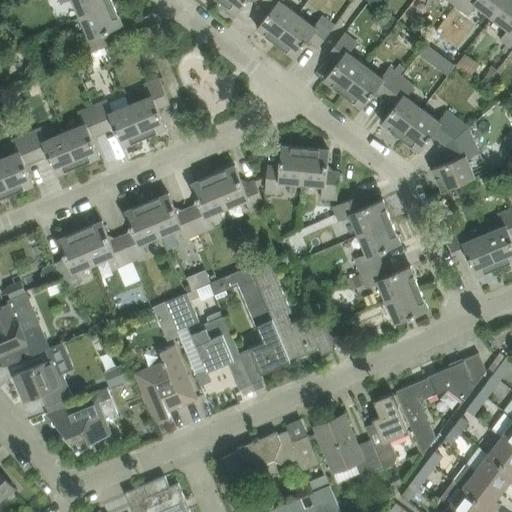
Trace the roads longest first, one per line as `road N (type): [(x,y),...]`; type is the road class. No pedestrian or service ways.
road 1 (residential): [(0,226),(201,147),(293,82)]
road 2 (residential): [(183,442),(457,319)]
road 3 (residential): [(457,319),(397,172),(293,82)]
road 4 (residential): [(183,442),(87,482),(57,475),(0,414)]
road 5 (residential): [(293,82),(176,0)]
